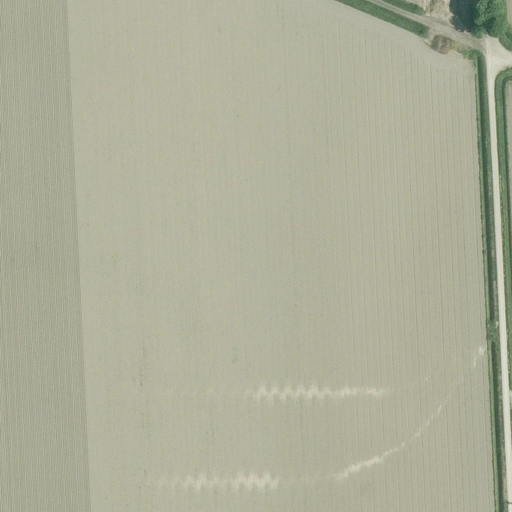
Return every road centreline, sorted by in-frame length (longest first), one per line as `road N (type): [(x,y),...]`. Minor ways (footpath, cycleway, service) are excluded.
road 1 (unclassified): [(508,511),(488,48)]
road 2 (track): [(373,0),(488,48)]
